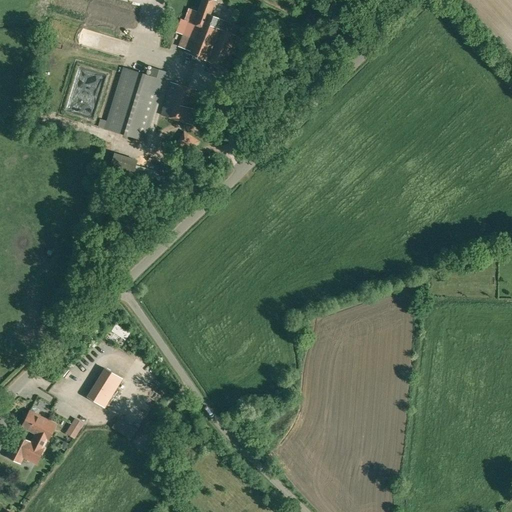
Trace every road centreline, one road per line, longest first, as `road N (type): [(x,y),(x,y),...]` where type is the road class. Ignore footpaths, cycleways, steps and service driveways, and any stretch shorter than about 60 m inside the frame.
road 1 (unclassified): [(120,287),(422,0)]
road 2 (unclassified): [(301,511),(217,421),(120,287)]
road 3 (unclassified): [(0,404),(120,287)]
